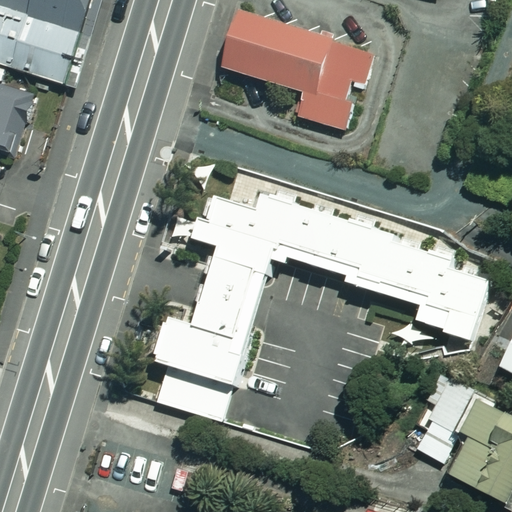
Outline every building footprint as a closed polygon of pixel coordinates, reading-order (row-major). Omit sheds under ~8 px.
[(0,0),(0,69),(75,93),(104,0),(0,0)] [(363,54),(245,18),(228,75),(305,98),(298,120),(339,132),(363,54)] [(21,99),(0,93),(0,148),(8,151),(21,99)] [(511,202),(511,155),(486,148),(471,193),(511,206),(511,202)] [(211,335),(181,326),(178,335),(166,332),(157,360),(169,364),(166,373),(175,376),(165,408),(230,428),(241,394),(248,396),(287,271),(297,274),(299,268),(359,287),(357,292),(431,315),(427,330),(478,346),(498,281),(412,254),(414,246),(277,204),(272,218),(231,205),(223,230),(214,227),(206,251),(234,260),(211,335)] [(444,427),(436,442),(474,462),(462,483),(511,509),(511,419),(503,415),(508,407),(459,381),(437,423),(444,427)]
